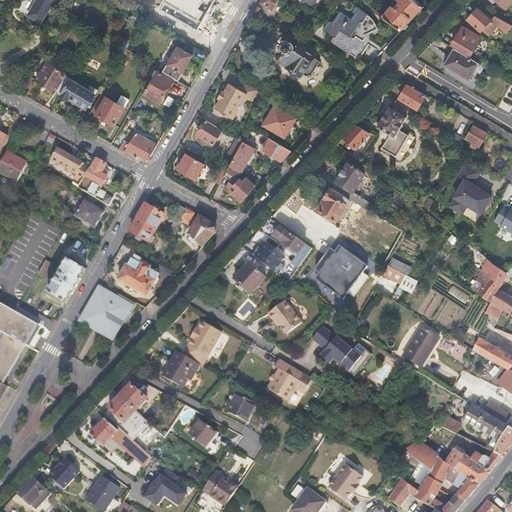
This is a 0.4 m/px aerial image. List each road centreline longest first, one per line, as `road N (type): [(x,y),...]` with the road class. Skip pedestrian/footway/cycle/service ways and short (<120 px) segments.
road 1 (residential): [(0,489),(239,227)]
road 2 (residential): [(239,227),(452,0)]
road 3 (tertiary): [(149,177),(0,440)]
road 4 (tertiary): [(249,0),(149,177)]
road 5 (residential): [(149,177),(0,93)]
